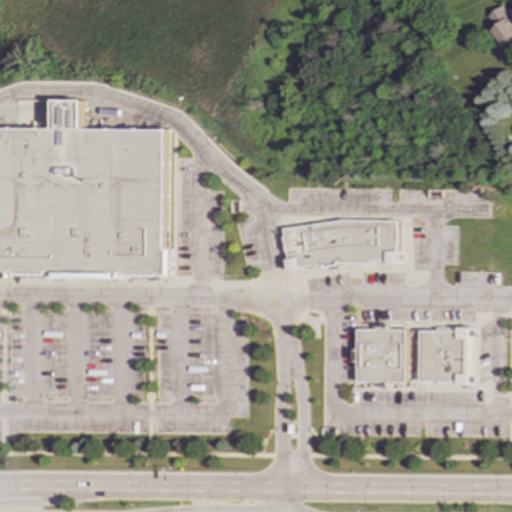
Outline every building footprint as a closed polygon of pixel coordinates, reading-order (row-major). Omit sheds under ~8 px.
[(488,16),(511,52),(511,11),(507,4),(488,16)] [(0,129),(59,130),(59,100),(88,101),(88,130),(170,131),(169,250),(173,251),(173,277),(131,276),(131,274),(124,274),(124,280),(58,279),(58,273),(51,273),(51,276),(21,275),(21,272),(13,272),(13,279),(0,278),(0,129)] [(405,265),(403,223),(348,221),(288,231),(293,272),(330,265),(331,268),(344,266),(343,264),(405,265)] [(474,328),(441,328),(441,332),(425,332),(424,383),(441,383),(441,386),(473,387),(474,328)] [(362,329),(362,333),(360,333),(359,382),(362,382),(362,385),(404,385),(404,383),(410,383),(410,329),(362,329)]
